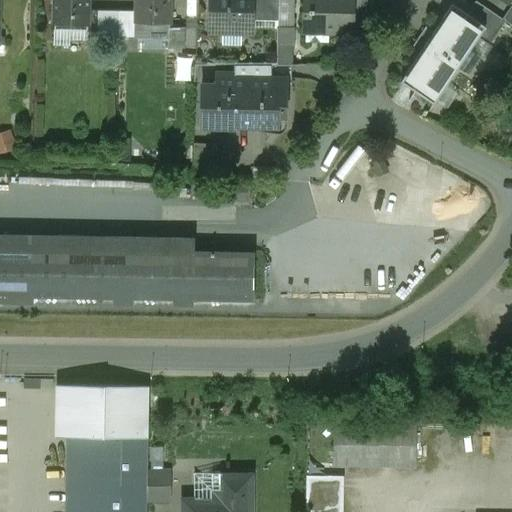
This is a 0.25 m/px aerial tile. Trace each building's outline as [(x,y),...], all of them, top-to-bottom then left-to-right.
[(88,0),(54,0),(54,24),(70,25),(69,29),(87,29),(88,0)] [(170,0),(135,0),(135,11),(135,22),(136,23),(170,23),(170,0)] [(214,0),(214,15),(210,18),(210,28),(214,32),(222,32),(222,45),(240,46),(241,29),(251,29),(251,20),(251,0),(214,0)] [(278,0),(251,0),(251,20),(277,21),(278,0)] [(302,0),(302,31),(353,32),(353,24),(353,0),(302,0)] [(367,0),(361,0),(353,0),(353,24),(366,25),(367,0)] [(485,27),(478,37),(489,45),(505,22),(502,19),(475,1),(466,14),(485,27)] [(451,4),(400,81),(433,104),(457,68),(469,50),(478,37),(485,27),(466,14),(451,4)] [(511,4),(502,19),(505,22),(511,26),(511,4)] [(118,10),(96,10),(96,36),(117,37),(118,10)] [(135,11),(118,10),(117,37),(135,37),(136,23),(135,22),(135,11)] [(170,23),(136,23),(135,37),(168,38),(170,38),(170,28),(170,23)] [(291,28),(276,27),(276,65),(291,66),(291,28)] [(187,49),(187,28),(170,28),(170,38),(168,38),(168,49),(187,49)] [(469,50),(457,68),(469,75),(480,57),(469,50)] [(267,66),(234,66),(234,75),(236,75),(236,81),(267,82),(267,66)] [(215,86),(201,85),(200,125),(235,126),(235,125),(236,81),(236,75),(234,75),(215,74),(215,86)] [(267,82),(236,81),(235,125),(277,126),(278,115),(286,115),(287,83),(285,83),(285,82),(267,82)] [(14,130),(0,133),(0,152),(18,149),(14,130)] [(217,145),(193,143),(192,180),(216,181),(217,145)] [(381,160),(374,163),(378,175),(386,172),(381,160)] [(254,253),(0,248),(0,296),(253,301),(254,253)] [(330,299),(330,312),(379,312),(379,299),(330,299)] [(148,387),(68,386),(67,436),(84,436),(84,438),(95,438),(95,436),(147,437),(148,387)] [(414,427),(334,426),(334,465),(414,466),(414,427)] [(147,437),(95,436),(95,438),(95,470),(94,511),(145,511),(146,501),(146,473),(147,437)] [(94,511),(95,470),(69,469),(69,497),(82,497),(82,511),(94,511)] [(168,473),(146,473),(146,501),(168,501),(168,473)] [(251,511),(251,475),(211,476),(212,500),(183,500),(182,511),(251,511)] [(342,511),(343,477),(307,476),(305,511),(342,511)] [(82,511),(82,497),(69,497),(68,511),(82,511)]
